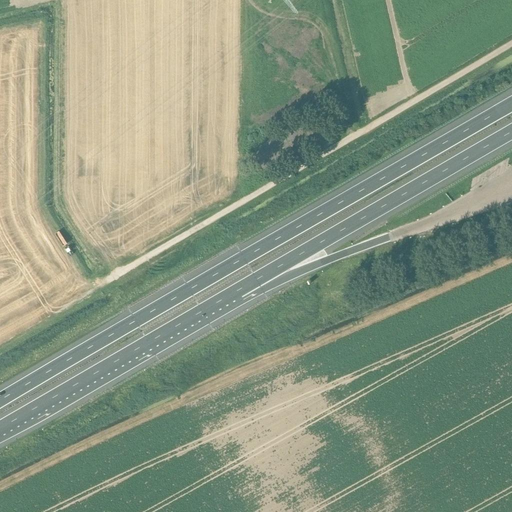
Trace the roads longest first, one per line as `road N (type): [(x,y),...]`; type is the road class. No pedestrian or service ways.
road 1 (motorway): [(511,104),(0,400)]
road 2 (track): [(105,281),(511,44)]
road 3 (motorway): [(237,291),(511,131)]
road 4 (motorway): [(0,428),(237,291)]
road 5 (motorway): [(237,291),(388,237)]
